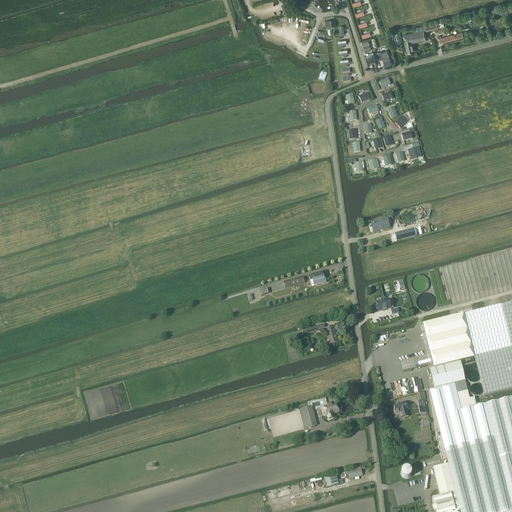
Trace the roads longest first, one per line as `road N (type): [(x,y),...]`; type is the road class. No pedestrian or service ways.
road 1 (unclassified): [(381,511),(327,106),(333,94),(370,77)]
road 2 (track): [(225,0),(237,41),(267,58),(300,97),(327,106)]
road 3 (unclassified): [(370,77),(511,38)]
road 4 (unclassified): [(377,100),(400,136),(399,150),(365,156),(362,106)]
